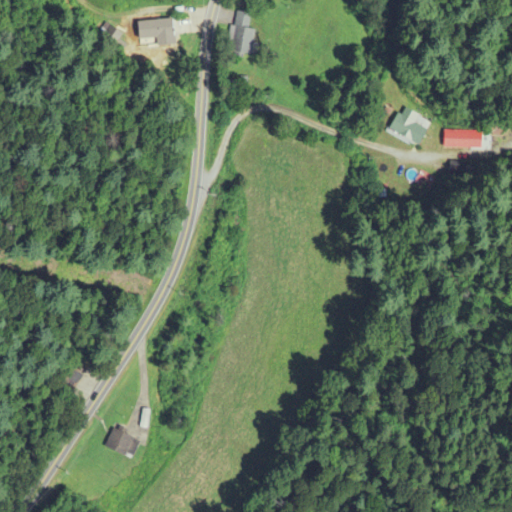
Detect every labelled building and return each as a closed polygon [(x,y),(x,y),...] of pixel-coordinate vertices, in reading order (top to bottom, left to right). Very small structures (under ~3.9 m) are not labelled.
[(256,55),(257,29),(251,29),(252,13),(234,12),(233,43),(235,43),(234,54),(256,55)] [(157,47),(178,46),(178,38),(189,37),(188,19),(138,21),(139,41),(157,40),(157,47)] [(392,123),(425,147),(433,136),(424,129),(421,134),(396,116),(392,123)] [(483,131),(445,131),(445,149),(483,149),(483,131)] [(83,376),(72,370),(63,386),(75,393),(83,376)] [(143,441),(115,430),(107,449),(135,460),(143,441)]
